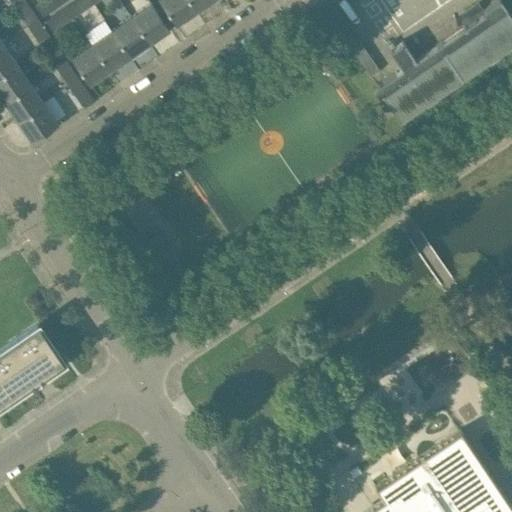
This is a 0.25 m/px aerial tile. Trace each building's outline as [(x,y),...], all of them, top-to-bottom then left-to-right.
[(26,0),(20,0),(14,4),(22,16),(32,9),(26,0)] [(62,0),(46,0),(52,9),(63,1),(62,0)] [(80,0),(75,0),(67,5),(74,16),(86,8),(80,0)] [(152,0),(131,14),(149,42),(170,27),(152,0)] [(161,0),(177,23),(197,9),(191,0),(161,0)] [(191,0),(197,9),(210,0),(191,0)] [(498,51),(511,41),(511,14),(502,0),(493,0),(483,7),(479,0),(458,14),(465,24),(415,58),(403,39),(390,48),(402,67),(376,84),(399,118),(426,100),(426,101),(437,94),(437,93),(488,58),(488,59),(499,52),(498,51)] [(337,6),(327,12),(370,76),(380,70),(337,6)] [(58,12),(47,19),(54,29),(65,22),(58,12)] [(131,14),(111,27),(130,55),(149,42),(131,14)] [(38,17),(28,24),(35,35),(45,28),(38,17)] [(111,27),(91,41),(110,68),(130,55),(111,27)] [(51,37),(41,44),(49,55),(59,48),(51,37)] [(3,40),(0,42),(0,71),(17,60),(3,40)] [(91,41),(71,55),(89,82),(110,68),(91,41)] [(65,57),(55,63),(62,75),(72,68),(65,57)] [(17,60),(0,71),(0,93),(3,98),(30,80),(17,60)] [(78,77),(68,83),(76,95),(86,88),(84,86),(78,77)] [(30,80),(3,98),(17,118),(44,100),(30,80)] [(44,100),(17,118),(31,139),(58,120),(44,100)] [(0,347),(0,400),(63,358),(39,321),(0,347)] [(511,407),(505,397),(492,406),(511,436),(511,407)] [(383,497),(361,511),(511,511),(511,505),(460,427),(387,476),(375,485),(383,497)] [(357,464),(348,469),(353,476),(361,471),(357,464)]
